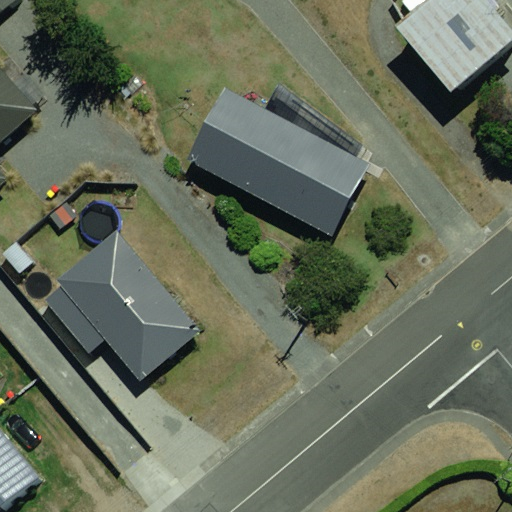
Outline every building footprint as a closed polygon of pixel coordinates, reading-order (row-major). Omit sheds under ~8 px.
[(511,11),(502,0),(440,0),(408,27),(475,108),(511,77),(511,11)] [(0,64),(0,192),(17,178),(0,157),(0,145),(40,113),(0,64)] [(209,94),(173,165),(334,246),(370,175),(209,94)] [(80,188),(2,252),(123,399),(201,334),(80,188)] [(0,420),(0,511),(49,481),(0,420)]
